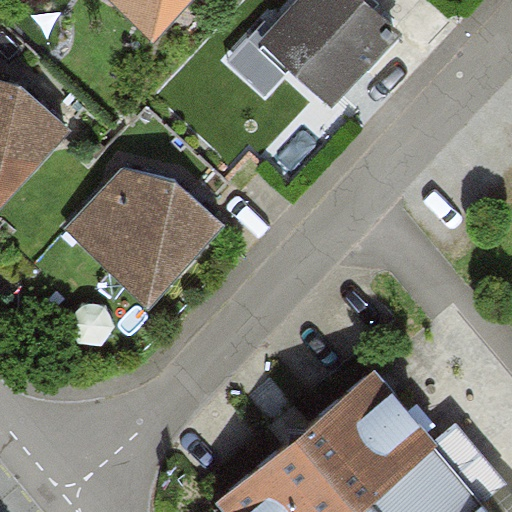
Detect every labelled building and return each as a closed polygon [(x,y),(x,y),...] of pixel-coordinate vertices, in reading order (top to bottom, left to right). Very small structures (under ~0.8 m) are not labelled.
[(108,0),(150,42),(192,0),(108,0)] [(360,0),(302,0),(263,44),(335,108),(386,51),(371,38),(385,22),(360,0)] [(0,82),(0,203),(69,133),(22,88),(0,82)] [(125,171),(67,232),(151,310),(227,228),(179,184),(125,171)] [(365,377),(216,502),(224,511),(479,511),(398,416),(365,377)]
